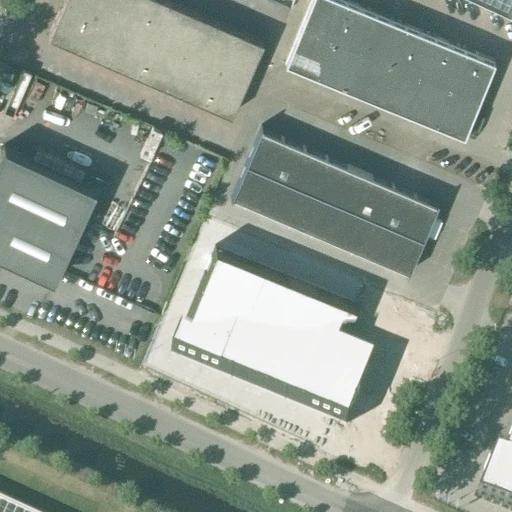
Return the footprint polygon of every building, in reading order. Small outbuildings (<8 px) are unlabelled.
[(65,0),(51,35),(111,60),(230,108),(261,33),(179,0),(65,0)] [(494,59),(375,10),(350,0),(309,0),(284,61),(463,134),(494,59)] [(441,192),(381,168),(262,119),(231,195),(410,268),(441,192)] [(95,187),(3,144),(0,151),(0,254),(53,279),(95,187)] [(214,244),(170,354),(345,425),(372,360),(337,346),(355,301),(214,244)] [(495,450),(476,495),(511,509),(511,436),(505,454),(495,450)]
